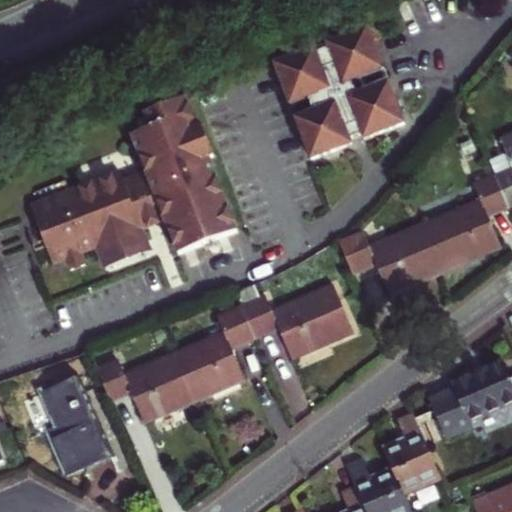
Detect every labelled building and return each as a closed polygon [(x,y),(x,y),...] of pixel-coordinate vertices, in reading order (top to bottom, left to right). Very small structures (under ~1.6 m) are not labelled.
[(396,95),(378,101),(373,88),(391,81),(376,40),(334,55),(336,59),(325,64),(323,59),(282,74),(297,116),(314,109),(319,122),(302,129),(317,171),(357,156),(356,151),(368,147),(370,152),(411,137),(396,95)] [(150,180),(126,188),(123,180),(34,211),(53,267),(67,262),(70,272),(85,267),(81,257),(93,253),(96,263),(146,246),(142,235),(167,227),(179,261),(239,241),(191,107),(150,121),(154,135),(136,141),(150,180)] [(508,170),(492,177),(504,204),(511,200),(511,178),(510,174),(511,173),(511,124),(511,122),(492,130),(508,170)] [(368,147),(356,151),(357,156),(361,166),(373,162),(370,152),(368,147)] [(475,202),(416,227),(434,271),(464,258),(493,246),(480,214),(504,204),(492,177),(468,187),(475,202)] [(404,283),(434,271),(416,227),(378,242),(397,286),(404,283)] [(368,264),(380,293),(397,286),(378,242),(362,249),(355,234),(335,242),(348,272),(368,264)] [(146,246),(96,263),(101,274),(150,257),(146,246)] [(324,286),(281,305),(299,350),(315,344),(343,332),(324,286)] [(239,306),(251,336),(270,328),(282,358),(299,350),(281,305),(263,311),(257,298),(239,306)] [(239,306),(211,317),(217,331),(207,335),(226,381),(236,376),(224,347),(251,336),(239,306)] [(214,386),(226,381),(207,335),(169,350),(189,396),(214,386)] [(169,350),(134,365),(153,411),(160,408),(189,396),(169,350)] [(125,388),(138,417),(153,411),(134,365),(118,371),(113,358),(92,366),(105,396),(125,388)] [(511,394),(511,391),(510,387),(507,388),(499,370),(477,380),(460,388),(476,426),(511,407),(511,398),(511,395),(511,394)] [(75,372),(57,379),(91,458),(108,452),(75,372)] [(53,449),(62,471),(91,458),(57,379),(37,388),(51,422),(43,425),(53,449)] [(465,430),(476,426),(460,388),(446,394),(449,399),(425,410),(442,446),(468,435),(465,430)] [(390,478),(399,500),(437,485),(410,421),(395,427),(403,449),(393,453),(381,458),(390,478)] [(376,484),(367,488),(358,467),(343,473),(352,496),(358,511),(403,511),(399,500),(390,478),(376,484)] [(511,511),(511,483),(502,487),(511,511)] [(511,511),(502,487),(466,501),(470,511),(511,511)] [(336,502),(340,511),(358,511),(352,496),(336,502)]
